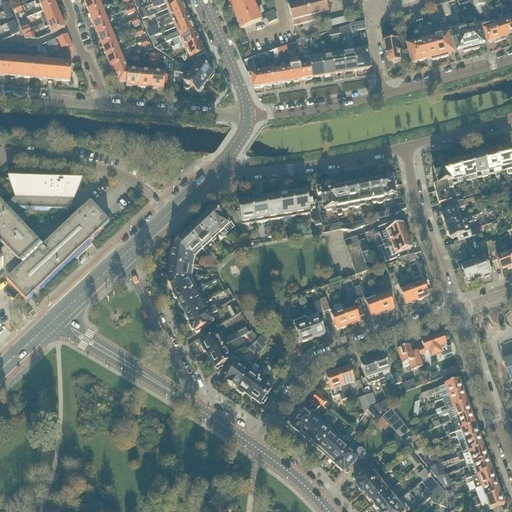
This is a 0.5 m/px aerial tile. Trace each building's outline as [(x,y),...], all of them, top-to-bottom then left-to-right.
[(43,12),(56,7),(53,0),(41,0),(39,1),(35,3),(37,7),(40,5),(43,12)] [(99,2),(103,1),(102,0),(92,0),(85,3),(89,14),(102,9),(99,2)] [(182,0),(165,0),(152,5),(154,9),(157,8),(158,8),(166,5),(168,10),(184,3),(182,0)] [(261,21),(256,8),(252,0),(227,0),(241,30),(261,21)] [(330,17),(325,0),(300,0),(287,3),(294,27),(330,17)] [(471,0),(475,8),(485,4),(482,0),(471,0)] [(185,8),(186,8),(184,3),(168,10),(170,14),(156,20),(158,25),(160,24),(187,13),(185,8)] [(445,17),(451,15),(448,4),(442,6),(445,17)] [(446,22),(445,17),(442,6),(436,8),(440,24),(446,22)] [(44,24),(60,17),(56,7),(43,12),(46,19),(42,20),(44,24)] [(93,25),(106,20),(102,9),(89,14),(93,25)] [(143,21),(148,18),(144,9),(141,10),(139,11),(143,21)] [(511,18),(509,19),(505,9),(501,10),(501,12),(510,36),(511,35),(511,18)] [(472,51),(480,49),(479,46),(484,45),(478,23),(480,23),(478,17),(476,10),(470,12),(473,24),(472,25),(473,29),(466,31),(472,51)] [(18,22),(25,19),(23,12),(17,14),(15,15),(18,22)] [(269,24),(277,21),(274,12),(265,16),(269,24)] [(505,38),(510,36),(501,12),(497,13),(500,23),(494,25),(500,42),(505,40),(505,38)] [(190,17),(189,17),(187,13),(160,24),(162,28),(174,23),(176,28),(192,21),(190,17)] [(416,21),(422,19),(420,13),(414,15),(416,21)] [(494,25),(487,27),(482,16),(478,17),(480,23),(488,44),(493,42),(494,44),(500,42),(494,25)] [(52,34),(65,29),(60,17),(44,24),(46,28),(49,27),(52,34)] [(108,24),(112,22),(110,18),(106,20),(93,25),(98,36),(111,30),(108,24)] [(25,19),(18,22),(21,29),(23,28),(29,26),(25,19)] [(466,29),(457,31),(454,20),(446,22),(450,35),(451,37),(453,37),(458,52),(462,51),(463,53),(472,51),(466,31),(466,29)] [(165,39),(167,43),(173,41),(195,31),(193,27),(194,26),(192,21),(176,28),(178,33),(165,39)] [(14,22),(8,25),(13,37),(19,34),(14,22)] [(352,33),(366,31),(365,24),(350,26),(352,33)] [(339,29),(340,35),(352,33),(350,26),(339,29)] [(329,38),(340,35),(339,29),(329,33),(329,38)] [(102,47),(115,41),(111,30),(98,36),(102,47)] [(196,32),(195,32),(195,31),(173,41),(176,47),(172,49),(174,53),(185,49),(200,42),(198,38),(199,37),(196,32)] [(60,44),(70,40),(68,35),(58,39),(60,44)] [(449,38),(451,37),(450,35),(435,39),(440,59),(448,57),(448,55),(453,53),(449,38)] [(397,41),(399,41),(397,36),(390,37),(391,42),(390,42),(390,46),(385,47),(384,43),(388,65),(400,63),(397,41)] [(432,62),(440,59),(435,39),(422,43),(427,60),(431,59),(432,62)] [(49,49),(54,47),(58,45),(56,40),(47,43),(48,48),(49,49)] [(62,49),(72,45),(70,40),(60,44),(62,49)] [(117,45),(120,44),(119,40),(115,41),(102,47),(106,57),(120,52),(117,45)] [(200,43),(200,42),(185,49),(188,55),(182,57),(184,62),(190,60),(205,54),(202,49),(203,48),(201,43),(200,43)] [(412,64),(427,60),(422,43),(408,47),(412,64)] [(28,55),(29,46),(19,45),(19,51),(23,51),(23,55),(28,55)] [(66,64),(34,61),(32,79),(70,83),(72,65),(73,49),(72,45),(62,49),(63,53),(67,52),(66,64)] [(367,49),(361,50),(361,49),(354,50),(355,54),(354,54),(355,56),(357,72),(370,70),(367,49)] [(278,54),(278,50),(273,51),(274,60),(275,65),(270,66),(271,70),(270,70),(271,75),(273,85),(275,86),(278,86),(278,84),(283,84),(280,68),(280,65),(279,59),(278,54)] [(344,60),(346,73),(357,72),(355,56),(354,54),(355,54),(354,50),(343,52),(344,55),(343,56),(344,60)] [(111,68),(124,63),(120,52),(106,57),(111,68)] [(335,75),(346,73),(344,60),(343,56),(344,55),(343,52),(332,54),(333,57),(332,57),(335,75)] [(304,58),(303,54),(298,55),(299,59),(299,62),(303,81),(306,80),(307,81),(311,80),(311,79),(313,79),(310,64),(309,58),(309,57),(304,58)] [(324,77),(335,75),(332,57),(333,57),(332,54),(321,55),(321,59),(324,77)] [(209,66),(209,64),(205,55),(197,59),(199,63),(191,73),(206,84),(209,80),(210,81),(213,76),(212,75),(213,74),(207,69),(209,66)] [(264,65),(262,56),(258,57),(263,87),(267,86),(268,87),(271,87),(272,86),(273,85),(271,75),(270,70),(271,70),(270,66),(265,67),(265,65),(264,65)] [(321,59),(317,60),(317,56),(309,58),(310,64),(313,79),(324,77),(321,59)] [(260,88),(263,87),(258,57),(253,58),(255,66),(248,67),(250,81),(252,80),(253,89),(256,88),(257,89),(259,89),(260,88)] [(34,61),(0,58),(0,76),(32,79),(34,61)] [(298,82),(299,81),(303,81),(299,62),(299,59),(289,60),(290,67),(293,82),(294,82),(295,83),(298,82)] [(125,62),(124,63),(111,68),(111,69),(114,67),(120,82),(127,83),(128,71),(125,62)] [(285,68),(284,64),(280,65),(280,68),(283,84),(287,83),(288,84),(291,84),(292,82),(293,82),(290,67),(285,68)] [(141,72),(128,71),(127,83),(127,87),(139,88),(141,72)] [(151,89),(153,73),(141,72),(139,88),(151,89)] [(165,76),(165,74),(153,73),(151,89),(164,91),(164,84),(167,85),(168,76),(165,76)] [(203,88),(206,84),(191,73),(184,83),(185,84),(184,85),(183,86),(184,88),(185,90),(186,91),(188,90),(190,89),(190,88),(198,94),(199,93),(200,94),(204,89),(203,88)] [(511,159),(509,148),(507,148),(506,147),(503,148),(502,150),(496,151),(502,173),(505,185),(510,183),(508,176),(511,174),(511,159)] [(496,151),(495,152),(493,150),(490,151),(490,153),(484,154),(490,176),(502,173),(496,151)] [(484,154),(482,155),(481,153),(478,154),(477,156),(472,158),(477,179),(490,176),(484,154)] [(177,164),(182,160),(177,154),(172,159),(177,164)] [(472,158),(470,158),(469,157),(466,157),(465,159),(459,161),(465,183),(477,179),(472,158)] [(459,161),(458,161),(457,160),(453,161),(453,163),(447,164),(453,186),(465,183),(459,161)] [(453,186),(447,164),(447,162),(434,165),(436,171),(433,171),(436,180),(438,185),(434,186),(439,205),(451,202),(447,187),(453,186)] [(395,179),(392,179),(392,178),(383,180),(381,181),(385,202),(395,200),(395,196),(396,196),(394,186),(396,185),(397,182),(396,181),(395,179)] [(0,271),(2,270),(3,269),(11,278),(7,281),(26,301),(30,298),(30,299),(34,295),(35,295),(35,294),(38,291),(39,291),(39,290),(89,243),(90,243),(90,242),(93,239),(94,239),(94,238),(110,223),(109,223),(91,203),(90,203),(43,248),(39,244),(39,243),(9,212),(18,204),(19,208),(70,210),(73,202),(78,190),(82,182),(9,180),(13,193),(15,198),(5,207),(2,204),(0,201),(0,271)] [(381,181),(378,181),(377,180),(374,180),(374,182),(369,183),(373,204),(378,203),(380,204),(383,203),(384,202),(385,202),(381,181)] [(369,183),(367,184),(365,182),(363,183),(362,185),(357,186),(361,207),(366,206),(368,206),(371,206),(372,204),(373,204),(369,183)] [(357,186),(355,186),(353,184),(351,185),(350,187),(345,188),(349,209),(354,208),(356,209),(359,208),(360,207),(361,207),(357,186)] [(333,190),(333,186),(323,187),(323,189),(317,190),(318,196),(321,195),(323,205),(324,204),(325,210),(326,210),(328,211),(332,211),(333,212),(333,214),(338,213),(333,190)] [(345,188),(343,188),(342,187),(339,187),(338,189),(333,190),(338,213),(338,216),(343,216),(342,210),(344,211),(347,210),(349,209),(345,188)] [(307,192),(301,193),(301,192),(294,193),(294,194),(293,194),(297,217),(311,215),(312,221),(315,224),(317,235),(323,234),(317,202),(312,203),(311,197),(308,198),(307,192)] [(293,194),(287,195),(287,194),(280,195),(280,197),(279,197),(283,220),(297,217),(293,194)] [(279,197),(273,198),(273,196),(266,197),(267,199),(265,199),(269,222),(283,220),(279,197)] [(269,222),(265,199),(260,200),(260,199),(253,200),(253,201),(252,202),(256,224),(269,222)] [(252,202),(246,203),(246,201),(239,202),(239,204),(238,204),(239,207),(237,209),(238,211),(239,212),(242,227),(255,225),(256,224),(252,202)] [(456,211),(465,207),(463,202),(447,205),(450,212),(448,213),(447,211),(442,213),(443,215),(442,215),(446,227),(460,222),(456,211)] [(219,214),(220,212),(216,208),(215,209),(214,209),(212,210),(207,213),(208,214),(205,217),(219,232),(230,222),(223,212),(220,215),(219,214)] [(399,213),(398,208),(386,211),(386,212),(387,218),(399,213)] [(375,214),(376,223),(387,218),(386,212),(375,214)] [(210,241),(219,232),(205,217),(204,218),(203,218),(199,222),(200,222),(196,225),(210,241)] [(470,232),(467,224),(473,222),(471,218),(466,220),(460,222),(446,227),(450,239),(452,239),(452,240),(457,238),(457,237),(469,232),(471,238),(482,234),(482,227),(470,232)] [(403,226),(399,228),(396,222),(385,226),(378,229),(380,234),(380,235),(384,246),(407,238),(405,233),(407,233),(405,227),(403,227),(403,226)] [(354,232),(365,227),(364,223),(352,225),(354,232)] [(202,249),(210,241),(196,225),(195,227),(194,226),(190,230),(191,231),(188,234),(202,249)] [(193,256),(202,249),(188,234),(186,235),(186,234),(181,238),(182,239),(181,240),(180,239),(173,246),(174,246),(193,256)] [(346,248),(358,244),(356,238),(344,242),(346,248)] [(410,242),(409,243),(407,238),(384,246),(390,264),(402,260),(410,257),(408,251),(411,250),(411,248),(412,248),(410,242)] [(463,248),(467,247),(464,240),(455,244),(457,250),(463,248)] [(491,242),(486,244),(489,253),(490,254),(499,251),(497,245),(493,247),(491,242)] [(483,255),(489,253),(486,244),(485,243),(479,245),(483,255)] [(348,253),(360,249),(358,244),(346,248),(348,253)] [(191,269),(193,256),(174,246),(174,247),(172,258),(170,258),(169,264),(171,264),(171,265),(191,269)] [(484,257),(475,260),(471,248),(468,250),(470,255),(471,258),(479,280),(484,278),(484,279),(490,277),(489,276),(491,276),(484,257)] [(502,272),(511,267),(511,262),(507,248),(501,250),(501,252),(496,254),(498,258),(497,258),(502,272)] [(350,259),(362,255),(360,249),(348,253),(350,259)] [(214,261),(216,259),(211,253),(208,255),(214,261)] [(225,262),(230,257),(226,253),(221,258),(225,262)] [(364,260),(362,255),(350,259),(352,265),(364,260)] [(404,265),(415,261),(413,255),(410,257),(402,260),(404,265)] [(463,275),(467,284),(468,284),(469,285),(474,283),(474,282),(478,280),(471,258),(458,263),(462,276),(463,275)] [(354,270),(366,266),(364,260),(352,265),(354,270)] [(191,269),(171,265),(170,267),(169,267),(168,273),(170,273),(168,284),(189,281),(191,269)] [(356,276),(368,272),(366,266),(354,270),(356,276)] [(398,286),(394,275),(389,277),(393,288),(398,286)] [(205,289),(217,283),(216,280),(214,277),(210,279),(212,282),(204,286),(205,289)] [(387,290),(393,288),(389,277),(383,279),(387,290)] [(429,298),(424,283),(422,279),(411,283),(417,302),(429,298)] [(189,281),(168,284),(168,285),(172,293),(173,293),(174,294),(172,295),(175,300),(176,299),(177,301),(195,291),(189,281)] [(411,283),(410,282),(398,286),(406,306),(417,302),(411,283)] [(335,291),(341,289),(338,283),(333,285),(335,291)] [(200,292),(205,289),(204,286),(198,289),(195,291),(177,301),(179,305),(178,305),(181,310),(182,310),(183,311),(201,301),(197,295),(201,293),(200,292)] [(358,301),(364,299),(360,287),(354,289),(358,301)] [(358,301),(354,289),(348,291),(353,303),(341,307),(348,327),(360,323),(359,319),(364,317),(358,301)] [(383,315),(377,300),(376,296),(364,300),(371,319),(383,315)] [(383,315),(394,310),(389,296),(377,300),(383,315)] [(212,301),(211,300),(209,297),(201,301),(183,311),(185,315),(184,316),(187,321),(188,320),(189,321),(207,312),(203,306),(212,301)] [(324,313),(329,311),(325,300),(320,302),(324,313)] [(217,310),(228,304),(226,301),(215,307),(217,310)] [(284,319),(290,317),(285,302),(279,305),(284,319)] [(318,315),(324,313),(320,302),(314,304),(318,315),(310,318),(307,310),(303,311),(307,323),(313,340),(326,335),(318,315)] [(348,327),(341,307),(340,305),(335,307),(334,309),(335,311),(330,313),(337,331),(348,327)] [(232,319),(237,316),(232,306),(227,309),(232,319)] [(217,312),(216,310),(215,308),(207,312),(189,321),(191,325),(190,326),(193,331),(194,331),(195,333),(195,332),(196,334),(202,331),(201,330),(206,327),(206,326),(213,323),(209,317),(217,312)] [(307,323),(303,325),(302,321),(294,323),(299,339),(298,339),(299,343),(301,343),(301,344),(313,340),(307,323)] [(252,347),(254,344),(257,342),(252,332),(246,335),(252,347)] [(228,346),(227,344),(222,334),(217,337),(217,336),(201,344),(202,346),(201,346),(204,353),(206,352),(208,357),(228,346)] [(217,371),(223,367),(222,365),(231,361),(230,360),(234,357),(231,351),(244,344),(243,342),(247,340),(245,336),(237,341),(231,344),(228,346),(208,357),(215,369),(216,369),(217,371)] [(260,358),(271,342),(263,336),(252,352),(260,358)] [(447,349),(445,342),(442,336),(422,343),(424,349),(418,351),(420,355),(429,352),(431,358),(441,355),(440,351),(447,349)] [(412,354),(409,348),(398,352),(403,366),(409,364),(411,371),(423,367),(417,352),(412,354)] [(382,373),(390,371),(384,357),(373,361),(380,381),(382,387),(386,385),(384,380),(384,379),(382,373)] [(511,358),(503,361),(510,381),(511,380),(511,358)] [(279,361),(278,362),(274,359),(271,364),(248,396),(260,405),(261,404),(263,406),(267,400),(265,398),(272,389),(271,389),(274,385),(265,378),(266,376),(268,377),(275,366),(284,372),(287,368),(279,361)] [(248,396),(271,364),(266,361),(256,375),(250,372),(250,371),(237,391),(243,395),(245,394),(248,396)] [(382,387),(380,381),(373,361),(361,365),(367,383),(374,381),(375,383),(376,383),(378,388),(382,387)] [(250,372),(252,369),(247,366),(243,371),(236,367),(230,375),(228,374),(226,375),(225,376),(225,378),(225,379),(226,381),(228,382),(227,383),(236,390),(237,391),(250,371),(250,372)] [(344,392),(356,388),(349,369),(338,374),(344,392)] [(347,399),(345,393),(344,392),(338,374),(326,378),(333,398),(341,395),(343,401),(347,399)] [(395,386),(401,384),(398,374),(392,376),(395,386)] [(444,400),(449,398),(463,393),(459,381),(445,386),(445,387),(434,391),(435,394),(441,392),(444,400)] [(433,397),(432,393),(431,392),(422,395),(424,400),(433,397)] [(453,409),(468,404),(463,393),(449,398),(453,409)] [(367,397),(371,408),(372,405),(376,403),(373,394),(367,397)] [(329,412),(333,407),(317,395),(313,400),(329,412)] [(364,415),(371,408),(367,397),(359,399),(364,415)] [(315,413),(320,408),(312,401),(307,406),(308,407),(295,421),(294,420),(291,421),(290,422),(290,424),(291,426),(293,427),(292,428),(299,434),(313,419),(308,414),(312,410),(315,413)] [(452,422),(457,420),(472,415),(468,404),(453,409),(448,411),(449,415),(452,422)] [(376,420),(380,415),(372,406),(369,411),(376,420)] [(386,423),(395,416),(391,411),(382,418),(386,423)] [(461,432),(476,427),(472,415),(457,420),(461,432)] [(316,416),(313,419),(299,434),(300,435),(300,434),(306,439),(307,437),(310,440),(324,425),(329,420),(325,417),(322,421),(316,416)] [(335,426),(339,422),(331,416),(329,420),(324,425),(310,440),(313,443),(312,444),(318,450),(334,432),(330,428),(333,425),(335,426)] [(391,429),(400,421),(395,416),(386,423),(391,429)] [(395,434),(404,427),(400,421),(391,429),(394,432),(395,434)] [(400,440),(409,432),(404,427),(395,434),(399,438),(400,440)] [(460,445),(465,443),(480,438),(476,427),(461,432),(456,434),(457,438),(460,445)] [(339,438),(339,437),(334,432),(318,450),(323,455),(325,453),(328,456),(342,441),(339,438)] [(399,438),(395,434),(394,432),(386,439),(391,444),(399,438)] [(403,444),(400,440),(399,438),(391,444),(395,450),(403,444)] [(407,447),(413,443),(410,438),(404,442),(407,447)] [(469,454),(484,449),(480,438),(465,443),(469,454)] [(346,443),(345,443),(342,441),(328,456),(331,459),(330,460),(335,465),(351,448),(346,443)] [(417,456),(423,453),(420,447),(414,450),(417,456)] [(358,450),(356,452),(351,448),(335,465),(335,466),(342,472),(343,472),(345,473),(346,474),(348,473),(349,472),(350,470),(349,468),(351,466),(352,467),(358,460),(361,460),(365,456),(364,453),(361,450),(358,450)] [(468,468),(473,466),(488,460),(484,449),(469,454),(464,456),(465,460),(468,468)] [(412,464),(417,459),(411,453),(406,457),(412,464)] [(478,477),(492,472),(488,460),(473,466),(478,477)] [(379,478),(378,479),(369,469),(355,481),(358,485),(357,487),(362,493),(380,478),(379,478)] [(422,483),(430,476),(425,471),(417,477),(422,483)] [(476,490),(482,488),(496,483),(492,472),(478,477),(472,479),(466,481),(467,485),(473,483),(476,490)] [(426,501),(439,487),(430,476),(422,483),(421,483),(427,490),(421,496),(426,501)] [(373,503),(391,488),(385,481),(383,483),(380,478),(362,493),(364,492),(367,496),(366,498),(370,502),(371,502),(373,503)] [(486,499),(500,494),(496,483),(482,488),(486,499)] [(437,506),(443,491),(439,487),(426,501),(426,502),(429,499),(435,505),(437,506)] [(397,496),(391,488),(373,503),(374,505),(373,507),(376,510),(378,510),(379,511),(385,511),(398,502),(395,497),(397,496)] [(443,491),(437,506),(448,510),(446,496),(443,491)] [(503,511),(501,507),(504,506),(500,494),(486,499),(490,511),(493,510),(493,511),(503,511)] [(407,511),(410,510),(401,500),(399,502),(398,502),(385,511),(407,511)]
